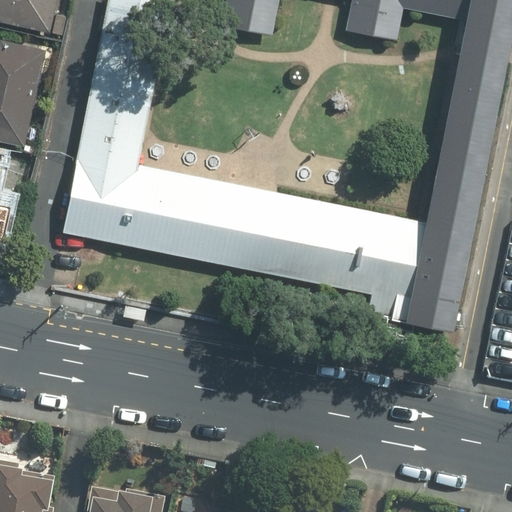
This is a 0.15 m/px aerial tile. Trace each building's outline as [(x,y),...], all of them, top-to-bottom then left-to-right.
[(0,0),(0,19),(56,33),(63,0),(0,0)] [(169,2),(160,0),(111,0),(65,232),(457,309),(511,25),(511,0),(226,0),(222,22),(275,32),(281,0),(354,0),(349,28),(398,37),(404,5),(460,16),(420,221),(137,165),(169,2)] [(0,141),(24,147),(48,50),(0,38),(0,141)] [(0,463),(0,511),(43,511),(51,473),(0,463)] [(92,485),(87,511),(159,511),(162,497),(92,485)]
